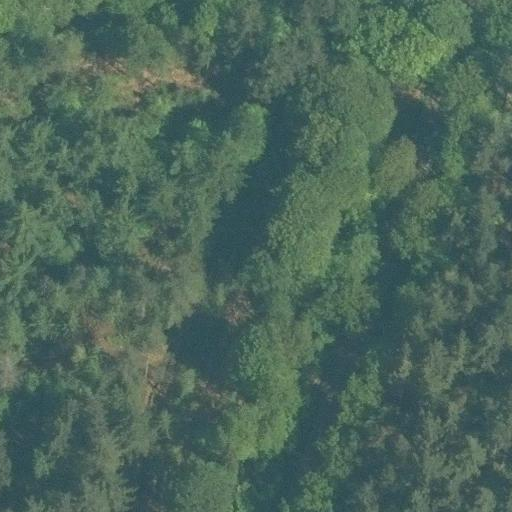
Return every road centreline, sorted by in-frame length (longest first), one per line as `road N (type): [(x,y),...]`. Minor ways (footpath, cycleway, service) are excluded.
road 1 (tertiary): [(293,511),(481,0)]
road 2 (track): [(123,511),(286,87)]
road 3 (track): [(305,0),(0,46)]
road 4 (track): [(286,87),(404,69),(434,43),(451,0)]
